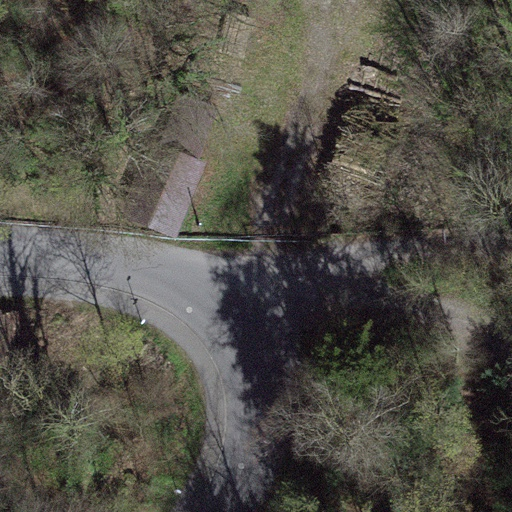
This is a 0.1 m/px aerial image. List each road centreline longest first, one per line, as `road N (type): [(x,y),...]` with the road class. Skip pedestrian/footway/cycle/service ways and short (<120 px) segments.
road 1 (residential): [(213,511),(249,450),(260,394),(250,346),(223,308),(173,274),(129,258),(0,247)]
road 2 (track): [(173,274),(511,249)]
road 3 (track): [(271,267),(313,135),(383,21)]
